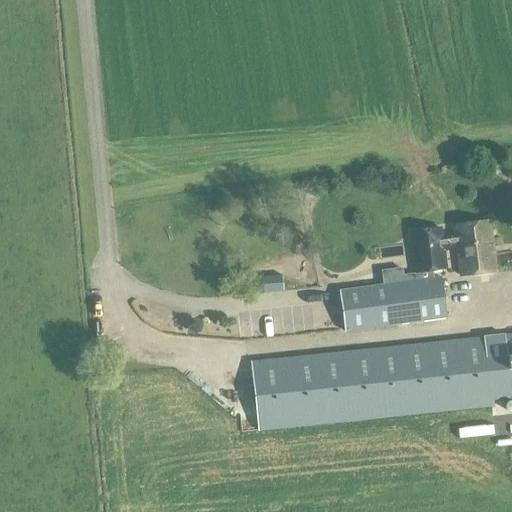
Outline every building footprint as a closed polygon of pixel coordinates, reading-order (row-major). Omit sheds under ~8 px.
[(455,227),(456,235),(442,237),(444,251),(457,249),(461,276),(496,271),(489,222),(455,227)] [(441,229),(411,233),(417,273),(420,272),(433,271),(447,269),(444,251),(442,237),(441,229)] [(374,280),(399,279),(398,263),(373,264),(374,280)] [(282,275),(262,277),(264,294),(284,291),(282,275)] [(404,282),(394,284),(400,326),(448,320),(442,277),(434,278),(421,280),(404,282)] [(306,291),(328,295),(330,283),(308,279),(306,291)] [(383,285),(340,291),(345,334),(400,326),(394,284),(383,285)] [(511,333),(485,337),(487,357),(491,392),(492,401),(511,398),(511,333)] [(491,392),(487,357),(485,337),(251,361),(258,433),(493,408),(491,392)]
